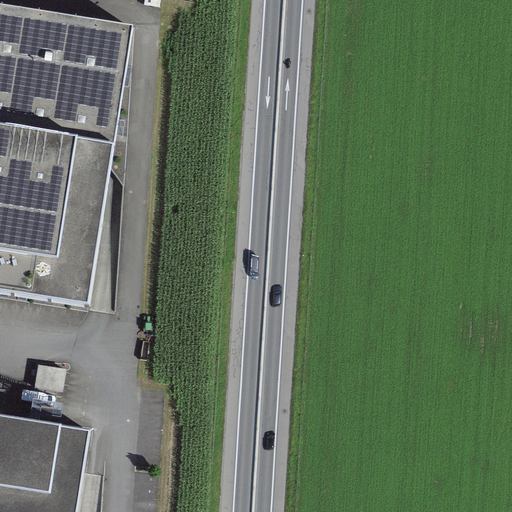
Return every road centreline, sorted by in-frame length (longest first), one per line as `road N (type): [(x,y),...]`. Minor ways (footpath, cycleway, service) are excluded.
road 1 (trunk): [(260,511),(294,0)]
road 2 (trunk): [(274,0),(243,511)]
road 3 (unknown): [(83,371),(96,335),(102,198),(85,184),(0,157)]
